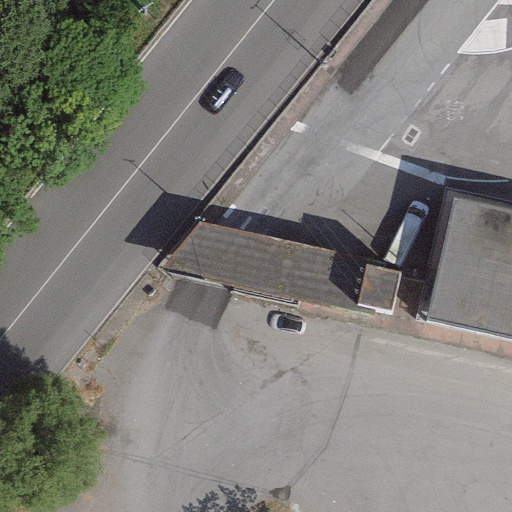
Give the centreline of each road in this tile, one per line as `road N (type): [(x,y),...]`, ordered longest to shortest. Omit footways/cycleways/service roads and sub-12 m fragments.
road 1 (primary): [(0,337),(270,0)]
road 2 (unknown): [(187,436),(511,501)]
